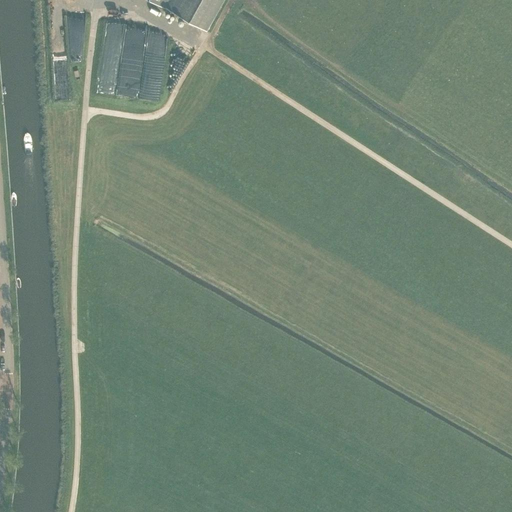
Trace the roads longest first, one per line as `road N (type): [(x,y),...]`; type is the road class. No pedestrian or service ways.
road 1 (track): [(97,3),(75,239),(72,511)]
road 2 (track): [(97,3),(127,5),(204,46),(511,244)]
road 3 (track): [(85,110),(158,114),(229,0)]
road 4 (tertiary): [(9,391),(0,201)]
